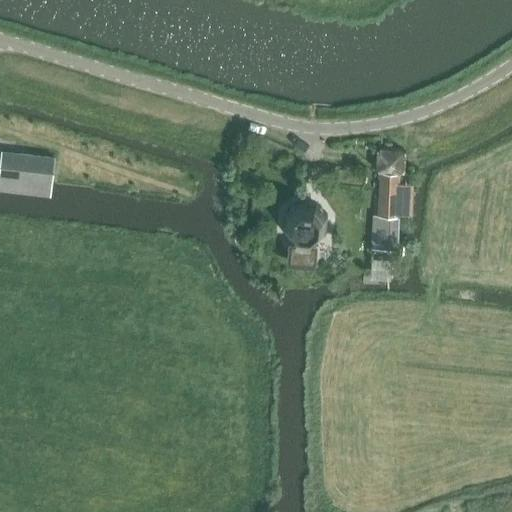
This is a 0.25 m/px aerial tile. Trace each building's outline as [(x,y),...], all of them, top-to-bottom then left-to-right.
[(376,171),(404,171),(404,148),(376,148),(376,171)] [(0,192),(50,198),(51,185),(54,158),(1,152),(0,158),(0,192)] [(372,248),(396,250),(397,214),(399,185),(400,172),(381,172),(379,215),(374,215),(372,248)] [(412,215),(413,185),(399,185),(397,214),(412,215)] [(287,268),(316,269),(317,249),(311,248),(311,244),(325,234),(327,217),(316,203),(298,201),(285,212),(284,230),(295,245),(295,247),(289,246),(287,268)]
